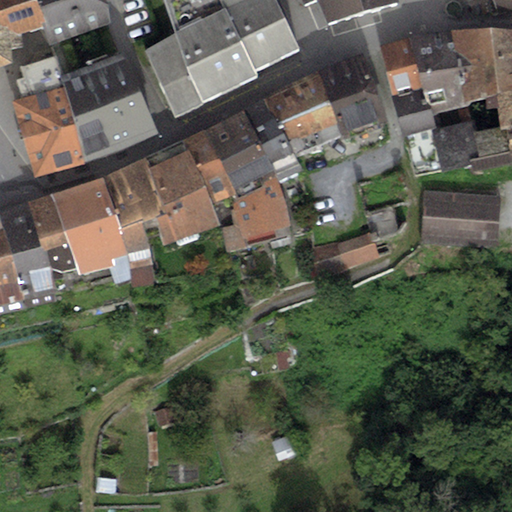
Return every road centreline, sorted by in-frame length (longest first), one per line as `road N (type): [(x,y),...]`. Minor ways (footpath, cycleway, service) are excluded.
road 1 (track): [(86,511),(94,427),(135,389),(276,306),(390,262),(408,241),(413,188),(365,40)]
road 2 (residential): [(412,16),(167,138),(15,196)]
